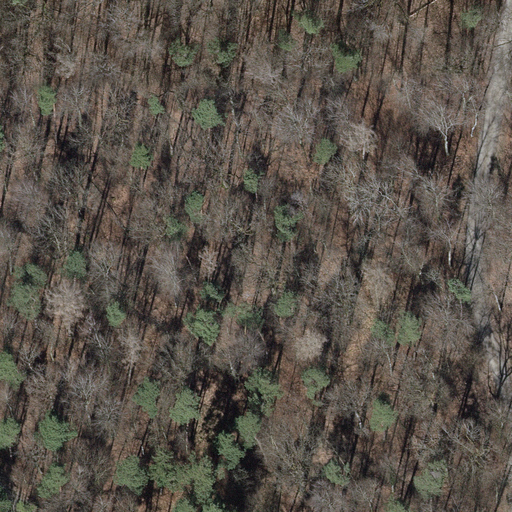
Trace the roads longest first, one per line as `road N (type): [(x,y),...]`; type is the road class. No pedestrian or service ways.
road 1 (track): [(0,208),(55,231),(430,511)]
road 2 (track): [(511,414),(474,276),(511,25)]
